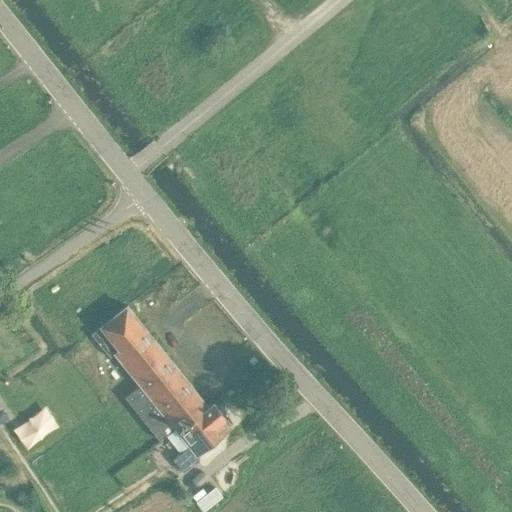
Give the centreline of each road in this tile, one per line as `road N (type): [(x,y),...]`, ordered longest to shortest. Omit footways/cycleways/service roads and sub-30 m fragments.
road 1 (unclassified): [(423,511),(145,193)]
road 2 (unclassified): [(145,193),(0,14)]
road 3 (unclassified): [(145,193),(0,290)]
